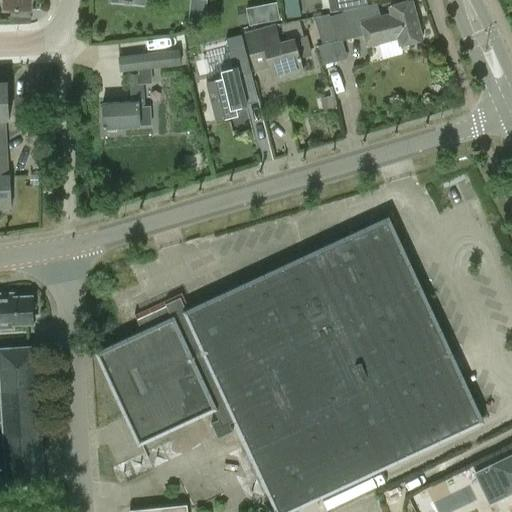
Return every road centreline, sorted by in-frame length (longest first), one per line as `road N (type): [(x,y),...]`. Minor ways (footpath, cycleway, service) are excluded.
road 1 (residential): [(72,243),(511,117)]
road 2 (unclassified): [(88,511),(72,243)]
